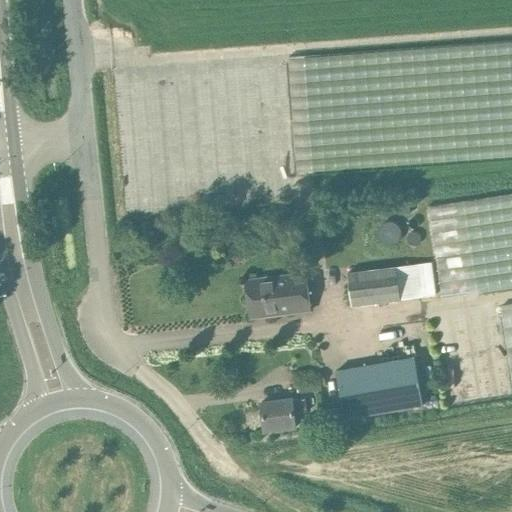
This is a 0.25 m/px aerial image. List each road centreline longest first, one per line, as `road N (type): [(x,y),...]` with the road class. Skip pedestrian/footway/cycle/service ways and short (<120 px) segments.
road 1 (track): [(75,66),(511,32)]
road 2 (track): [(106,348),(511,297)]
road 3 (residential): [(238,484),(165,392),(106,348),(81,142)]
road 4 (tertiary): [(57,401),(7,229),(0,147)]
road 5 (secondary): [(169,493),(161,451),(135,418),(96,400),(57,401)]
road 6 (unclassified): [(81,142),(70,0)]
